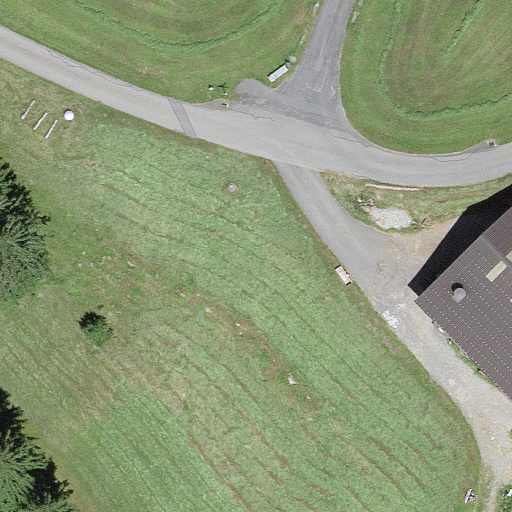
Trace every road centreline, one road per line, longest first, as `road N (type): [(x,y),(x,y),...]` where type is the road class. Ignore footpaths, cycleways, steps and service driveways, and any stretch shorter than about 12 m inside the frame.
road 1 (unclassified): [(511,159),(437,179),(378,178),(275,153),(164,117),(0,34)]
road 2 (track): [(331,0),(275,153)]
